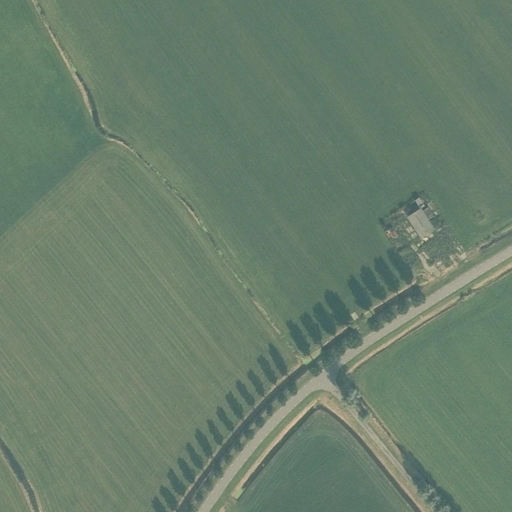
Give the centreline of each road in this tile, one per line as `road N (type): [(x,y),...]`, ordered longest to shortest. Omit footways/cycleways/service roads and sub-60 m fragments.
road 1 (tertiary): [(321,376),(511,250)]
road 2 (tertiary): [(202,511),(243,456),(321,376)]
road 3 (unclassified): [(432,511),(321,376)]
